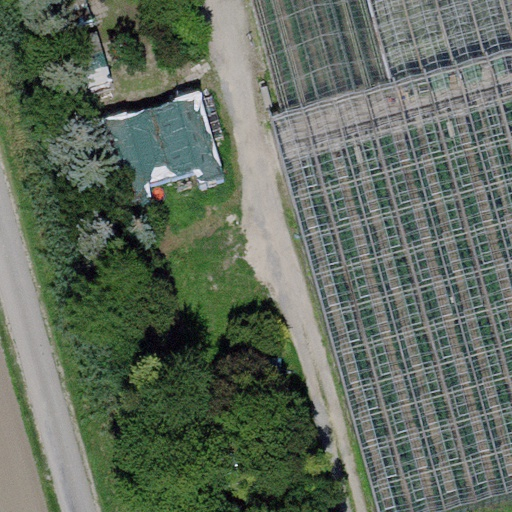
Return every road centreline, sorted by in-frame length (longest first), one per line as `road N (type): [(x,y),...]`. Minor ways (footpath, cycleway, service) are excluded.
road 1 (track): [(213,0),(357,511)]
road 2 (unclassified): [(0,236),(76,511)]
